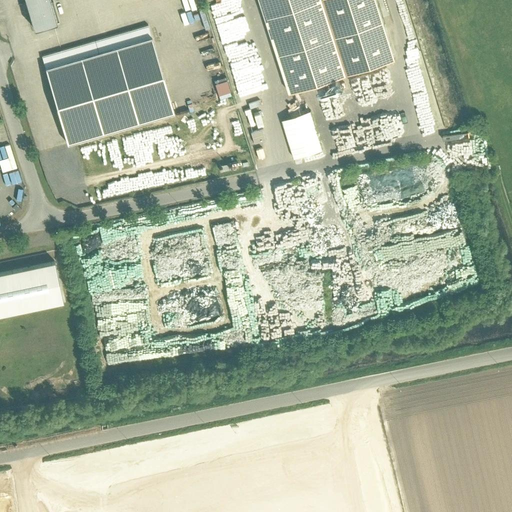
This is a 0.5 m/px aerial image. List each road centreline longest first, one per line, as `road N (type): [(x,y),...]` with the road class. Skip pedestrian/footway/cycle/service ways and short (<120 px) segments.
road 1 (residential): [(511,353),(0,457)]
road 2 (residential): [(465,146),(431,141),(47,218)]
road 3 (residential): [(0,66),(47,218)]
